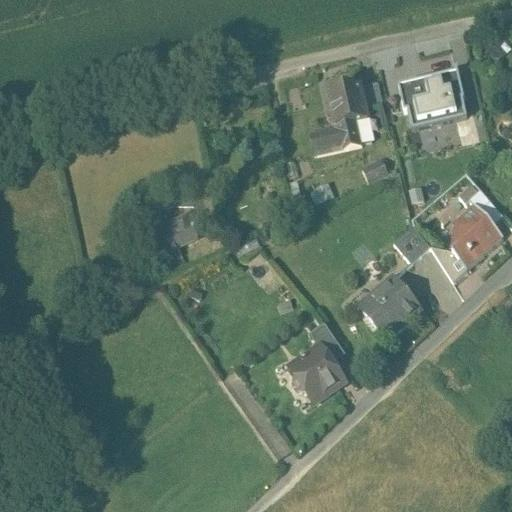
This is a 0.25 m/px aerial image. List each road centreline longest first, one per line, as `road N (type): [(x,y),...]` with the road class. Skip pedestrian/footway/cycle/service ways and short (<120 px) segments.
road 1 (residential): [(0,121),(511,11)]
road 2 (residential): [(511,263),(255,511)]
